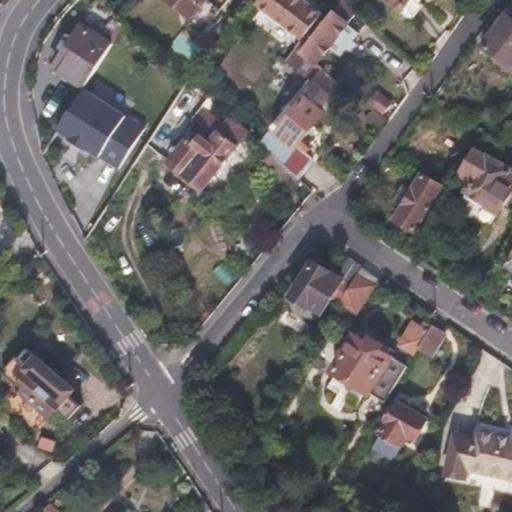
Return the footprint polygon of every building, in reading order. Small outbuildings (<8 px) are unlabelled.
[(0,0),(0,7),(1,8),(8,0),(0,0)] [(166,0),(190,19),(205,0),(166,0)] [(256,0),(253,4),(301,40),(307,32),(321,13),(303,0),(256,0)] [(408,0),(418,0),(421,2),(421,0),(389,0),(402,9),(408,0)] [(311,81),(320,69),(316,65),(328,49),(339,57),(357,32),(347,24),(348,23),(346,22),(352,13),(338,3),(312,37),(307,32),(301,40),(285,61),(309,80),(311,81)] [(482,46),(508,67),(511,61),(511,19),(506,15),(482,46)] [(53,71),(83,89),(112,44),(82,25),(53,71)] [(339,83),(320,69),(311,81),(309,80),(269,131),(260,143),(267,149),(288,169),(295,176),(298,178),(311,160),(296,148),(325,110),(322,108),(339,83)] [(99,100),(83,89),(57,129),(70,138),(68,140),(85,150),(86,148),(95,154),(118,168),(126,157),(144,129),(99,100)] [(381,114),(388,120),(399,104),(392,99),(381,114)] [(169,162),(203,187),(245,132),(227,118),(222,125),(201,109),(193,119),(199,123),(169,162)] [(381,129),(388,120),(381,114),(373,109),(366,118),(381,129)] [(282,176),(288,169),(267,149),(259,157),(281,177),(282,176)] [(497,212),(509,193),(511,187),(511,171),(475,149),(461,171),(475,179),(464,196),(484,208),(486,204),(497,212)] [(288,169),(282,176),(289,183),(295,176),(288,169)] [(438,197),(434,195),(440,185),(424,175),(396,222),(412,231),(431,201),(434,203),(438,197)] [(328,318),(336,305),(358,269),(346,261),(336,277),(312,263),(291,296),(328,318)] [(358,269),(336,305),(352,314),(373,279),(358,269)] [(413,355),(417,349),(427,331),(413,323),(399,347),(413,355)] [(299,338),(311,345),(319,332),(307,324),(299,338)] [(427,331),(417,349),(430,356),(442,333),(430,327),(427,331)] [(367,391),(370,393),(386,403),(408,365),(392,356),(387,352),(380,348),(382,343),(371,337),(368,342),(356,334),(334,371),(335,372),(367,391)] [(13,357),(1,371),(15,383),(0,400),(35,431),(55,407),(69,419),(81,405),(71,397),(76,390),(27,348),(17,360),(13,357)] [(367,391),(335,372),(326,387),(358,406),(367,391)] [(406,434),(414,439),(425,418),(398,402),(380,432),(400,444),(406,434)] [(511,492),(511,438),(476,430),(474,440),(455,435),(445,474),(465,479),(465,482),(511,492)]
